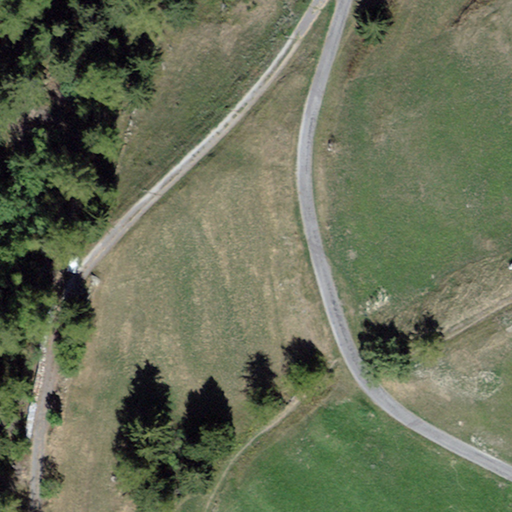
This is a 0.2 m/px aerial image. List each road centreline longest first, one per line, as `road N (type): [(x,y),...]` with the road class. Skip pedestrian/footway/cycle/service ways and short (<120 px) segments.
road 1 (track): [(34,511),(40,389),(55,309),(85,262),(257,83),(317,0)]
road 2 (track): [(511,469),(387,401),(342,340),(329,306),(299,173),(307,103),(338,0)]
